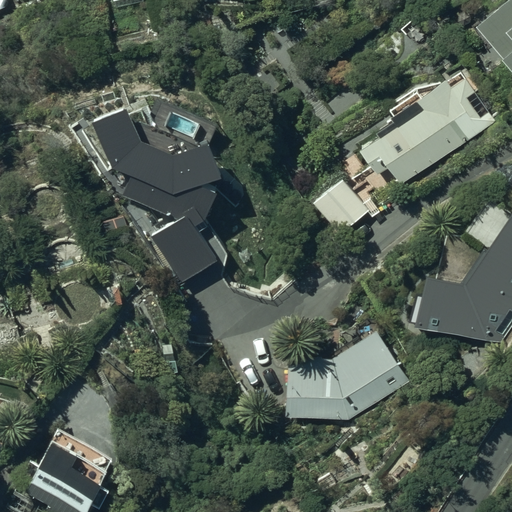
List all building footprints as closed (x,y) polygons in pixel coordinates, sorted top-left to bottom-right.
[(0,0),(0,10),(10,7),(7,0),(0,0)] [(511,71),(511,0),(500,0),(472,24),(511,71)] [(376,174),(387,166),(400,184),(493,119),(464,77),(450,87),(447,83),(444,78),(391,113),(395,119),(356,146),(376,174)] [(138,106),(94,124),(111,163),(128,170),(120,187),(179,212),(148,232),(179,280),(223,251),(200,215),(214,187),(234,205),(247,191),(221,167),(208,172),(197,141),(176,148),(152,139),(138,106)] [(339,174),(310,197),(339,232),(367,209),(339,174)] [(282,416),(347,419),(407,381),(373,327),(330,354),(285,352),(282,416)] [(80,511),(111,461),(22,409),(0,446),(0,473),(66,511),(80,511)]
